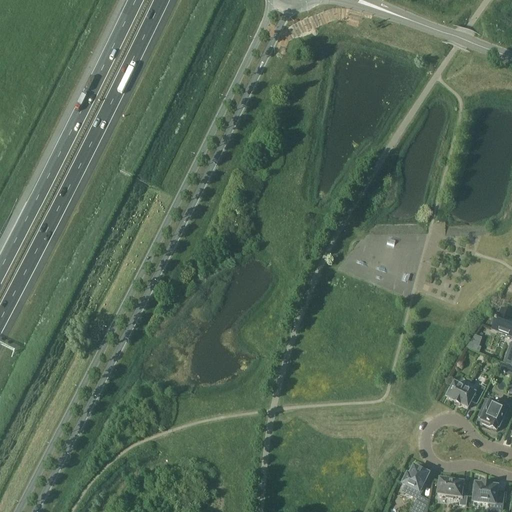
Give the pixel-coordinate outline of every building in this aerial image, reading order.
[(511,315),(501,311),(500,316),(498,315),(492,330),(503,334),(502,337),(509,339),(510,337),(511,337),(511,315)] [(471,342),(467,348),(475,351),(477,345),(471,342)] [(475,395),(454,384),(451,390),(450,389),(446,397),(448,398),(447,399),(454,403),(460,406),(461,406),(468,410),(472,403),(477,405),(485,389),(480,386),(475,395)] [(491,404),(488,402),(482,413),(485,415),(481,422),(483,423),(482,425),(497,433),(498,430),(499,430),(508,410),(492,403),(491,404)] [(423,471),(416,468),(416,469),(414,469),(410,478),(408,476),(403,485),(416,492),(413,498),(417,500),(411,511),(425,511),(428,502),(419,498),(425,487),(423,486),(428,476),(422,472),(423,471)] [(449,482),(440,481),(438,496),(446,497),(446,499),(453,500),(453,498),(461,499),(459,507),(466,508),(468,496),(462,495),(463,484),(455,483),(449,482)] [(491,487),(491,485),(483,484),(482,486),(476,485),(476,487),(473,487),(472,495),(475,495),(474,503),(489,505),(488,511),(502,511),(504,503),(496,502),(498,488),(491,487)]
